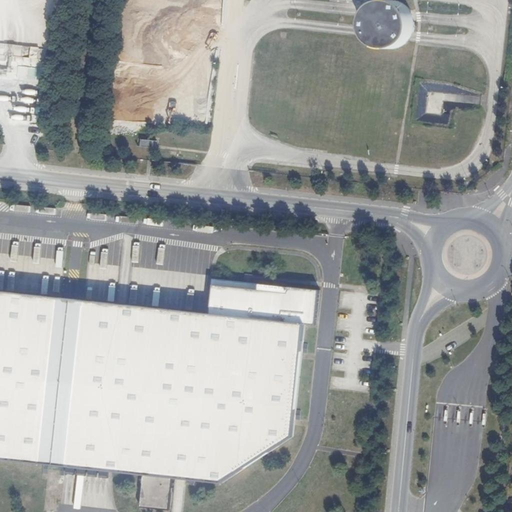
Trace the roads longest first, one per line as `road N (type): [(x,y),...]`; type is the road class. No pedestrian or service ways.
road 1 (unclassified): [(437,243),(403,218),(0,173)]
road 2 (unknown): [(491,42),(485,104),(459,165),(422,173),(223,168)]
road 3 (unknown): [(244,31),(491,42)]
road 4 (unclassified): [(398,511),(415,336),(451,282)]
road 5 (unknown): [(223,168),(244,31)]
